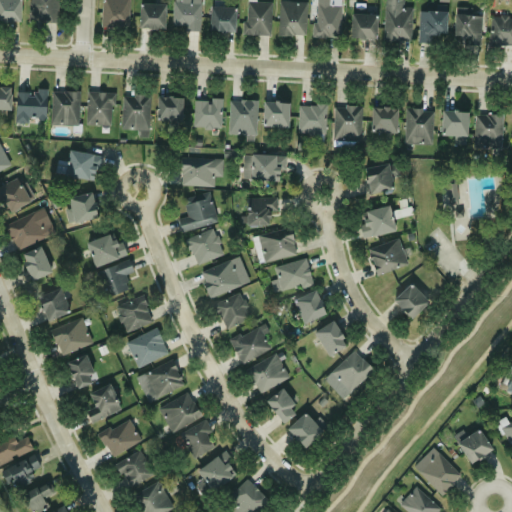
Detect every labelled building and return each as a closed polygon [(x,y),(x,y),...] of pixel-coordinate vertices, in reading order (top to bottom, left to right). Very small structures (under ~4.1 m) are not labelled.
[(0,0),(0,21),(20,21),(20,0),(0,0)] [(29,0),(29,20),(58,20),(58,0),(29,0)] [(128,0),(101,0),(101,27),(128,27),(128,0)] [(172,0),(172,26),(183,26),(183,31),(199,31),(199,0),(172,0)] [(338,0),(314,0),(314,36),(338,37),(338,0)] [(409,40),(411,7),(402,7),(402,0),(382,0),(382,40),(409,40)] [(270,2),(244,1),(243,34),(269,34),(270,2)] [(304,35),(304,1),(277,1),(277,35),(304,35)] [(164,3),(138,3),(138,28),(163,28),(164,3)] [(208,31),(233,31),(233,5),(208,5),(208,31)] [(433,42),(433,33),(444,33),(444,11),(417,11),(417,42),(433,42)] [(375,37),(375,13),(350,13),(350,37),(375,37)] [(479,14),(452,14),(452,36),(464,36),(464,45),(479,45),(479,14)] [(511,16),(488,16),(488,45),(511,45),(511,16)] [(0,110),(10,110),(10,87),(0,87),(0,110)] [(14,118),(45,118),(45,91),(14,91),(14,118)] [(77,91),(50,91),(50,124),(77,124),(77,91)] [(111,125),(112,92),(86,91),(85,124),(111,125)] [(148,95),(120,95),(120,130),(148,130),(148,95)] [(181,96),(156,96),(156,121),(181,121),(181,96)] [(220,99),(192,99),(192,127),(220,127),(220,99)] [(227,134),(255,135),(255,100),(228,100),(227,134)] [(288,127),(288,102),(262,102),(262,127),(288,127)] [(325,104),(297,104),(297,133),(324,134),(325,104)] [(359,105),(332,105),(332,140),(359,140),(359,105)] [(370,132),(395,132),(395,107),(370,107),(370,132)] [(431,144),(431,108),(403,108),(403,144),(431,144)] [(440,139),(466,139),(466,110),(440,110),(440,139)] [(473,114),(473,144),(501,144),(501,114),(473,114)] [(0,170),(8,167),(0,146),(0,170)] [(95,181),(100,156),(68,150),(63,175),(95,181)] [(249,180),(282,180),(282,155),(249,155),(249,180)] [(180,186),(213,186),(213,158),(180,158),(180,186)] [(390,176),(397,176),(397,165),(365,165),(365,191),(390,191),(390,176)] [(0,207),(4,215),(29,203),(16,178),(0,185),(0,207)] [(447,183),(447,204),(456,203),(455,183),(447,183)] [(66,198),(73,223),(96,217),(89,191),(66,198)] [(185,217),(177,218),(178,230),(213,225),(209,193),(182,196),(185,217)] [(269,211),(275,212),(276,198),(245,197),(244,225),(268,226),(269,211)] [(361,238),(393,230),(388,205),(363,211),(365,220),(357,222),(361,238)] [(4,228),(17,251),(47,234),(34,211),(4,228)] [(295,255),(289,227),(256,234),(262,262),(295,255)] [(184,240),(196,266),(222,254),(211,228),(184,240)] [(84,244),(95,267),(125,254),(119,239),(112,243),(108,233),(84,244)] [(406,264),(397,238),(366,248),(375,274),(406,264)] [(49,273),(40,247),(19,253),(28,280),(49,273)] [(209,298),(248,281),(237,256),(198,273),(209,298)] [(280,293),(311,283),(303,258),(272,267),(280,293)] [(96,271),(106,298),(128,289),(122,275),(132,271),(127,259),(96,271)] [(392,300),(409,318),(427,302),(409,283),(392,300)] [(69,311),(58,288),(36,298),(46,321),(69,311)] [(292,299),(301,323),(324,314),(314,290),(292,299)] [(211,304),(223,330),(249,318),(238,292),(211,304)] [(123,331),(150,323),(141,296),(114,305),(123,331)] [(60,356),(91,342),(80,317),(49,330),(60,356)] [(312,331),(327,356),(346,345),(332,320),(312,331)] [(270,352),(262,325),(229,335),(237,361),(270,352)] [(166,353),(155,328),(124,341),(135,367),(166,353)] [(337,382),(332,387),(343,397),(371,369),(352,350),(329,373),(337,382)] [(288,376),(274,353),(245,370),(259,394),(288,376)] [(76,388),(95,380),(84,354),(65,362),(76,388)] [(147,403),(183,385),(171,359),(134,377),(147,403)] [(511,373),(503,391),(511,395),(511,373)] [(88,391),(93,408),(85,411),(88,421),(119,411),(110,384),(88,391)] [(297,411),(279,388),(264,400),(282,423),(297,411)] [(171,432),(200,415),(186,392),(157,409),(171,432)] [(320,431),(302,412),(285,430),(303,448),(320,431)] [(140,440),(126,416),(96,434),(110,457),(140,440)] [(511,451),(511,419),(499,426),(511,451)] [(215,446),(201,420),(178,433),(192,459),(215,446)] [(469,463),(491,449),(477,429),(455,443),(469,463)] [(0,438),(0,465),(32,449),(25,435),(12,441),(9,434),(0,438)] [(128,488),(153,474),(138,449),(114,464),(128,488)] [(231,461),(223,450),(196,470),(211,491),(235,474),(227,464),(231,461)] [(416,470),(440,495),(459,476),(435,451),(416,470)] [(38,468),(33,456),(2,469),(10,490),(33,480),(30,471),(38,468)] [(256,511),(267,501),(244,479),(224,499),(237,511),(256,511)] [(42,498),(53,492),(46,480),(19,496),(28,511),(38,511),(47,507),(42,498)] [(164,511),(171,509),(158,482),(132,494),(140,511),(164,511)] [(396,505),(403,511),(437,511),(439,511),(415,486),(396,505)]
